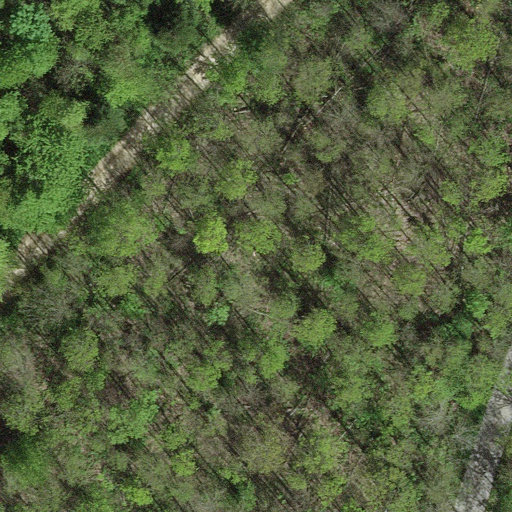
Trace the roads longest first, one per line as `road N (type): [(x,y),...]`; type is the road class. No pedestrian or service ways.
road 1 (track): [(288,0),(0,297)]
road 2 (unclassified): [(467,511),(511,376)]
